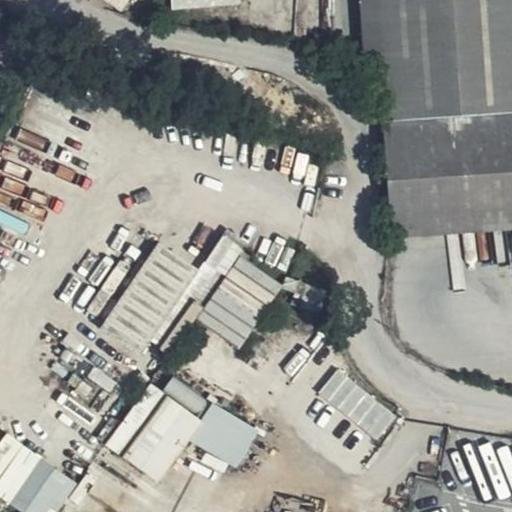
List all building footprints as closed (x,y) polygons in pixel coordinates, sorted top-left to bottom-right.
[(511,0),(365,0),(377,123),(511,111),(511,0)] [(387,242),(511,231),(511,111),(377,123),(387,242)] [(222,283),(241,258),(246,252),(226,237),(201,270),(221,284),(222,283)] [(151,339),(201,270),(163,242),(101,326),(140,355),(151,339)] [(260,302),(276,283),(241,258),(222,283),(251,314),(260,302)] [(151,339),(171,355),(196,320),(221,284),(201,270),(151,339)] [(196,320),(228,344),(251,314),(222,283),(221,284),(196,320)] [(279,285),(276,283),(260,302),(251,314),(228,344),(234,348),(279,285)] [(340,367),(321,390),(377,437),(397,414),(340,367)] [(180,409),(192,392),(161,370),(150,386),(180,409)] [(169,422),(180,409),(150,386),(140,401),(169,422)] [(180,409),(200,424),(212,407),(192,392),(180,409)] [(107,446),(135,467),(144,456),(155,442),(169,422),(140,401),(107,446)] [(155,442),(175,459),(200,424),(180,409),(169,422),(155,442)] [(6,431),(0,440),(0,494),(26,511),(57,511),(79,479),(6,431)] [(157,484),(175,459),(155,442),(144,456),(135,467),(157,484)]
